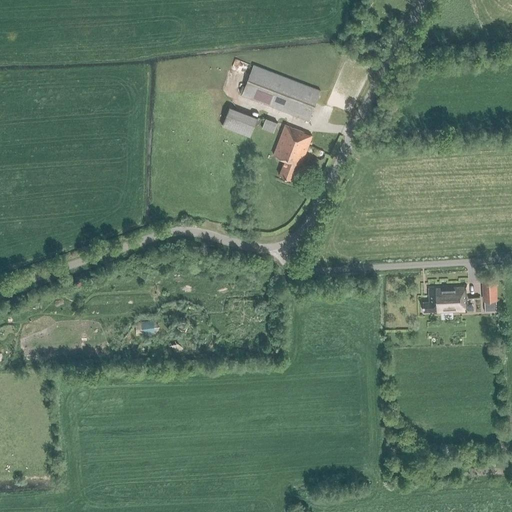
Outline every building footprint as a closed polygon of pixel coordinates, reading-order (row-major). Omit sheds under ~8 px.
[(307,120),(319,91),(253,64),(241,93),(307,120)] [(250,134),(257,116),(229,104),(222,123),(250,134)] [(277,121),(266,116),(262,126),(273,131),(277,121)] [(304,132),(285,124),(272,153),(283,158),(277,173),(291,179),(298,164),(299,165),(311,136),(304,132)] [(496,276),(482,277),(484,310),(497,309),(496,276)] [(467,311),(465,284),(429,285),(430,301),(423,301),(423,311),(435,310),(435,313),(467,311)] [(158,320),(136,320),(136,333),(158,333),(158,320)]
